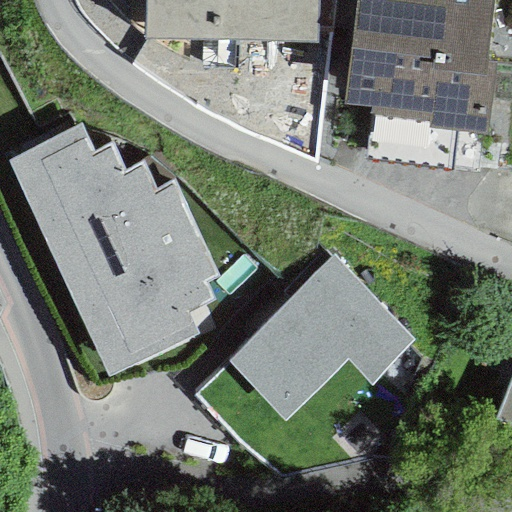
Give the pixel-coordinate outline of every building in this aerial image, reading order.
[(144,0),(144,40),(316,43),(316,0),(144,0)] [(491,0),(354,0),(342,106),(369,109),(369,116),(427,123),(427,129),(486,136),(495,65),(484,64),(491,0)] [(80,124),(7,161),(108,379),(199,334),(188,313),(211,301),(201,284),(216,277),(171,181),(156,191),(141,163),(126,171),(112,143),(92,152),(80,124)] [(333,256),(227,363),(283,422),(346,360),(370,387),(412,341),(333,256)] [(511,373),(494,419),(511,426),(511,373)]
